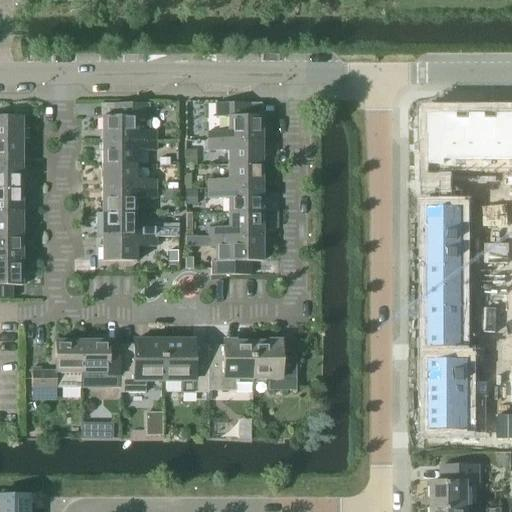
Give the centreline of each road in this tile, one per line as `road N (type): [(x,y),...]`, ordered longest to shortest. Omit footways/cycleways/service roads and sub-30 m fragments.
road 1 (residential): [(292,74),(292,310),(61,315)]
road 2 (residential): [(380,511),(378,74)]
road 3 (residential): [(61,315),(62,74)]
road 4 (residential): [(62,74),(292,74)]
road 5 (residential): [(76,511),(303,509)]
road 6 (residential): [(511,74),(378,74)]
